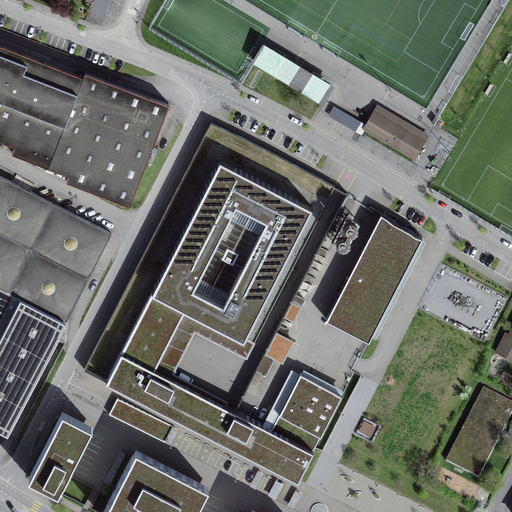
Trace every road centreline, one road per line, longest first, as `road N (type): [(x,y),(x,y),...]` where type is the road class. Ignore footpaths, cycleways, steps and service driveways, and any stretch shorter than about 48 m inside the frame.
road 1 (residential): [(2,495),(212,89)]
road 2 (residential): [(212,89),(511,254)]
road 3 (unknown): [(139,230),(0,162)]
road 4 (residential): [(0,4),(117,50)]
